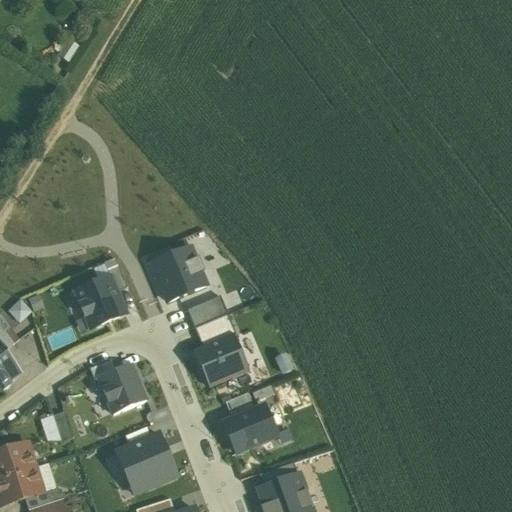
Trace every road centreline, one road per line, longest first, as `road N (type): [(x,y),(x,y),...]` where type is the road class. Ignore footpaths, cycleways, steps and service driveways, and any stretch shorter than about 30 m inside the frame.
road 1 (residential): [(0,417),(98,352),(157,330),(221,511)]
road 2 (track): [(140,0),(0,223)]
